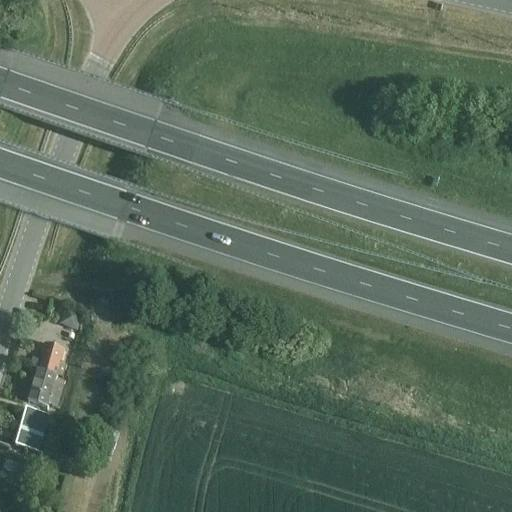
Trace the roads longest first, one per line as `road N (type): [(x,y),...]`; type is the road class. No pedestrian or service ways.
road 1 (motorway): [(511,244),(0,87)]
road 2 (motorway): [(0,169),(511,326)]
road 3 (tertiary): [(0,346),(39,214),(98,50),(118,17)]
road 4 (track): [(65,511),(120,289)]
